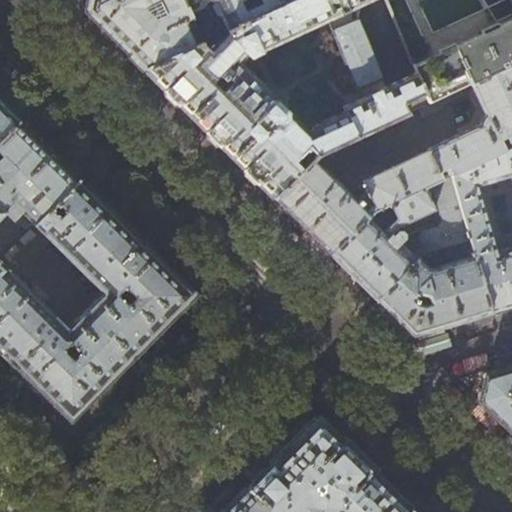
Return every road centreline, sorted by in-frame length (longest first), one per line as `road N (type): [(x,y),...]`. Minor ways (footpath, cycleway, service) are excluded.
road 1 (secondary): [(0,18),(295,310)]
road 2 (residential): [(101,511),(295,310)]
road 3 (secondary): [(369,383),(500,511)]
road 4 (residential): [(369,383),(511,341)]
